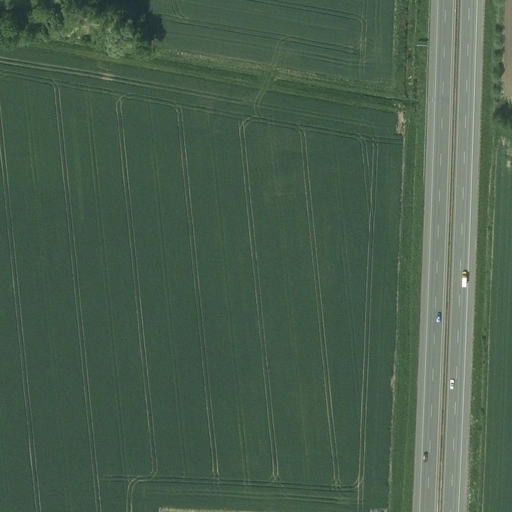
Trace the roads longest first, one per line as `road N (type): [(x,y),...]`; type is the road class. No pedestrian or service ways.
road 1 (motorway): [(450,511),(470,0)]
road 2 (motorway): [(445,0),(426,511)]
